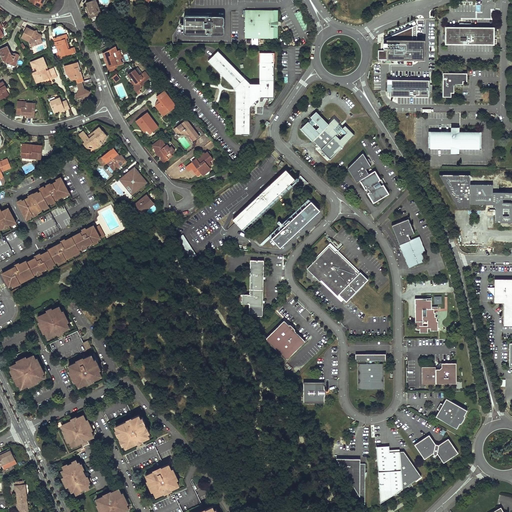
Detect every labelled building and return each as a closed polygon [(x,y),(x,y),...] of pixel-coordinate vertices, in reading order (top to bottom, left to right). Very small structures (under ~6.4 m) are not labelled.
[(102,14),(96,0),(93,0),(87,2),(88,6),(86,7),(90,18),(102,14)] [(120,0),(117,7),(122,10),(127,0),(133,0),(137,2),(138,0),(141,0),(145,2),(146,0),(120,0)] [(278,9),(245,9),(245,37),(277,38),(278,9)] [(223,16),(222,16),(185,16),(184,16),(183,16),(183,17),(182,18),(182,32),(183,33),(183,34),(184,34),(185,34),(189,34),(211,35),(222,35),(223,34),(224,33),(224,32),(224,18),(224,17),(223,16)] [(378,59),(424,59),(424,39),(416,39),(416,24),(392,35),(391,35),(387,37),(387,42),(383,42),(383,46),(386,46),(386,50),(378,50),(378,59)] [(446,28),(446,43),(497,44),(497,39),(494,39),(494,28),(471,28),(471,24),(460,24),(460,28),(446,28)] [(33,30),(25,26),(20,36),(29,41),(31,45),(41,41),(40,38),(42,34),(35,31),(35,29),(33,30)] [(66,33),(53,37),(58,52),(56,52),(58,58),(62,57),(61,56),(75,51),(74,46),(69,47),(66,37),(67,37),(66,33)] [(5,46),(0,48),(0,54),(3,62),(15,65),(18,56),(17,54),(8,51),(5,46)] [(117,52),(116,47),(104,54),(105,59),(110,72),(114,70),(114,69),(117,68),(117,66),(122,64),(120,59),(123,58),(120,51),(117,52)] [(250,84),(218,51),(208,61),(236,89),(236,134),(250,134),(250,106),(259,97),(274,97),(274,52),(260,52),(260,84),(250,84)] [(48,69),(42,56),(29,62),(32,68),(34,67),(35,71),(31,73),(36,85),(56,76),(52,67),(48,69)] [(83,81),(77,62),(63,66),(65,73),(72,79),(75,78),(77,82),(82,81),(83,81)] [(143,73),(139,68),(130,75),(134,80),(135,80),(136,82),(134,83),(137,88),(136,89),(139,94),(144,90),(143,89),(148,85),(146,83),(152,79),(146,71),(143,73)] [(467,72),(443,72),(443,95),(451,95),(451,92),(454,92),(454,84),(455,83),(463,83),(463,80),(467,80),(467,72)] [(157,90),(162,86),(157,80),(152,83),(157,90)] [(391,85),(387,85),(387,91),(390,91),(390,95),(428,95),(428,92),(432,92),(432,85),(428,85),(428,80),(424,80),(424,81),(391,80),(391,85)] [(6,88),(2,81),(0,81),(0,97),(0,99),(11,92),(8,87),(6,88)] [(82,81),(77,82),(76,83),(78,89),(75,95),(85,100),(90,91),(84,87),(82,81)] [(177,106),(165,91),(159,96),(162,101),(156,105),(164,115),(177,106)] [(68,108),(65,100),(60,101),(58,97),(48,101),(53,112),(58,110),(58,112),(68,108)] [(34,117),(35,103),(27,102),(27,101),(17,101),(16,114),(24,114),(24,116),(34,117)] [(327,122),(316,111),(299,129),(330,159),(354,135),(334,114),(327,122)] [(160,127),(148,112),(137,121),(146,132),(149,129),(152,133),(160,127)] [(193,126),(187,119),(174,129),(178,133),(191,135),(195,140),(201,136),(198,132),(202,129),(197,123),(193,126)] [(84,131),(79,135),(86,142),(85,143),(88,148),(96,149),(101,147),(105,143),(108,135),(101,126),(89,136),(84,131)] [(451,132),(428,132),(428,149),(451,149),(451,154),(458,154),(458,149),(481,149),(481,132),(458,132),(458,127),(451,127),(451,132)] [(168,145),(163,139),(154,145),(164,158),(162,159),(165,163),(174,156),(173,154),(177,151),(173,146),(172,148),(169,144),(168,145)] [(42,146),(22,144),(21,157),(41,159),(42,146)] [(115,171),(127,161),(121,154),(120,155),(114,148),(99,161),(104,166),(108,162),(115,171)] [(191,162),(185,167),(188,172),(192,169),(197,176),(201,173),(203,176),(211,170),(209,167),(212,165),(210,162),(213,159),(207,152),(204,153),(203,152),(191,162)] [(367,159),(362,152),(348,168),(356,182),(360,180),(374,203),(389,193),(375,170),(370,173),(367,168),(371,166),(369,163),(371,162),(369,158),(367,159)] [(11,167),(7,159),(0,161),(0,177),(3,176),(1,171),(11,167)] [(132,193),(147,181),(135,166),(120,178),(132,193)] [(294,178),(286,169),(233,220),(244,232),(297,181),(299,179),(299,177),(296,177),(294,178)] [(470,175),(438,175),(457,209),(470,209),(470,205),(492,205),(492,207),(489,207),(489,211),(495,211),(495,213),(493,213),(493,215),(495,215),(495,223),(511,222),(511,192),(493,192),(493,184),(470,184),(470,175)] [(65,196),(70,194),(60,177),(57,179),(58,181),(51,184),(50,182),(46,184),(47,186),(44,188),(43,186),(39,188),(41,191),(38,193),(37,191),(33,193),(33,192),(28,195),(29,197),(22,201),(21,199),(17,201),(27,220),(31,218),(30,216),(32,215),(33,216),(37,214),(36,212),(42,209),(41,208),(44,207),(45,209),(49,207),(47,204),(51,202),(51,203),(55,201),(54,200),(65,194),(65,196)] [(136,203),(143,211),(154,202),(151,199),(155,195),(155,193),(152,189),(136,203)] [(320,210),(311,201),(271,238),(280,248),(320,210)] [(16,223),(8,208),(2,211),(0,208),(0,229),(4,227),(5,229),(9,227),(8,225),(11,224),(11,225),(16,223)] [(415,233),(409,218),(391,225),(409,268),(423,262),(422,260),(424,259),(422,254),(426,252),(420,236),(411,239),(409,235),(415,233)] [(16,266),(2,273),(9,286),(12,285),(13,286),(19,283),(18,281),(26,277),(27,279),(31,277),(30,275),(33,273),(34,274),(36,273),(37,275),(42,273),(41,271),(48,267),(49,269),(53,267),(52,265),(55,263),(55,262),(58,260),(59,262),(65,259),(64,257),(71,253),(72,255),(77,253),(76,251),(82,248),(83,250),(87,247),(86,245),(93,242),(94,244),(98,241),(97,239),(105,236),(99,225),(95,228),(93,225),(86,229),(85,227),(79,230),(81,232),(66,240),(65,238),(61,240),(62,242),(48,250),(41,254),(40,252),(34,255),(35,257),(27,262),(26,260),(19,264),(19,262),(15,264),(16,266)] [(196,255),(183,234),(177,238),(190,259),(196,255)] [(335,250),(330,245),(307,268),(342,303),(345,300),(347,302),(368,279),(360,272),(359,273),(335,250)] [(250,315),(263,316),(264,260),(251,260),(250,294),(242,294),(242,303),(250,304),(250,315)] [(503,325),(511,325),(511,278),(494,279),(494,287),(492,289),(492,292),(494,294),(494,302),(503,302),(503,325)] [(432,297),(415,298),(416,328),(420,328),(420,332),(429,332),(429,327),(431,327),(431,330),(439,330),(439,320),(437,320),(437,316),(436,316),(436,311),(434,311),(434,308),(432,308),(432,297)] [(48,312),(37,317),(40,322),(38,322),(43,333),(45,332),(47,338),(57,333),(58,334),(63,332),(62,330),(69,327),(66,322),(68,321),(63,311),(61,311),(59,306),(52,309),(51,308),(47,310),(48,312)] [(290,324),(285,319),(266,338),(287,360),(306,341),(295,330),(296,328),(291,323),(290,324)] [(86,349),(91,347),(88,340),(82,342),(86,349)] [(91,354),(68,365),(71,370),(69,371),(74,381),(76,381),(78,386),(101,375),(98,369),(100,368),(95,359),(93,360),(91,354)] [(26,358),(26,356),(16,360),(17,363),(10,366),(12,370),(11,370),(18,385),(19,384),(21,388),(28,384),(29,386),(38,382),(37,380),(44,377),(42,373),(44,372),(37,357),(35,358),(33,355),(26,358)] [(372,364),(372,360),(370,360),(370,364),(358,364),(358,389),(384,389),(383,363),(372,364)] [(457,383),(457,362),(441,362),(436,367),(436,366),(423,366),(423,383),(457,383)] [(324,381),(303,381),(304,402),(325,402),(324,395),(326,395),(326,393),(326,390),(325,388),(324,388),(324,381)] [(467,410),(446,398),(435,416),(457,428),(460,423),(461,421),(463,419),(464,417),(464,415),(467,410)] [(72,420),(62,425),(65,431),(63,431),(68,441),(69,441),(72,446),(82,441),(83,443),(88,440),(87,439),(93,435),(91,430),(92,429),(87,419),(86,420),(83,414),(77,417),(76,416),(71,418),(72,420)] [(138,414),(115,425),(117,429),(115,430),(118,435),(120,440),(122,445),(124,444),(125,447),(149,436),(147,432),(149,431),(147,427),(146,427),(144,422),(145,422),(142,417),(140,418),(138,414)] [(428,435),(414,445),(424,459),(433,453),(433,454),(433,455),(434,456),(435,456),(436,456),(436,455),(437,454),(443,463),(458,453),(448,439),(438,446),(435,445),(428,435)] [(389,446),(376,446),(380,502),(402,489),(402,487),(406,487),(421,476),(404,451),(399,451),(396,453),(396,451),(389,452),(389,446)] [(16,463),(10,450),(0,454),(0,465),(2,465),(3,469),(16,463)] [(361,458),(337,458),(364,504),(365,463),(360,463),(361,458)] [(67,464),(63,466),(64,469),(62,470),(65,476),(62,477),(67,486),(69,485),(72,491),(74,490),(75,492),(85,487),(86,489),(89,487),(88,484),(90,483),(88,480),(89,480),(87,476),(86,476),(82,468),(83,467),(81,463),(80,464),(79,461),(77,462),(76,459),(73,461),(73,462),(68,465),(67,464)] [(168,464),(146,474),(148,479),(147,480),(152,490),(153,490),(156,495),(178,484),(176,479),(178,478),(173,468),(171,468),(168,464)] [(17,496),(17,499),(27,498),(25,484),(24,484),(23,480),(15,481),(16,485),(14,486),(15,496),(17,496)] [(96,498),(99,504),(97,505),(100,511),(122,511),(129,509),(126,503),(127,502),(123,492),(121,493),(119,488),(96,498)] [(28,511),(27,498),(17,499),(18,503),(16,503),(17,511),(27,511),(28,511)]
